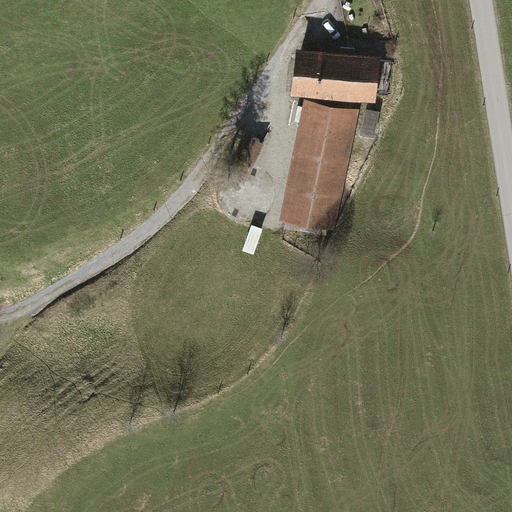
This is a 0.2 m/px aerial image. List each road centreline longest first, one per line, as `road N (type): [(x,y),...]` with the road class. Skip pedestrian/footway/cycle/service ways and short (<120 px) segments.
road 1 (track): [(0,316),(41,299),(154,224),(322,0)]
road 2 (residential): [(480,0),(511,202)]
